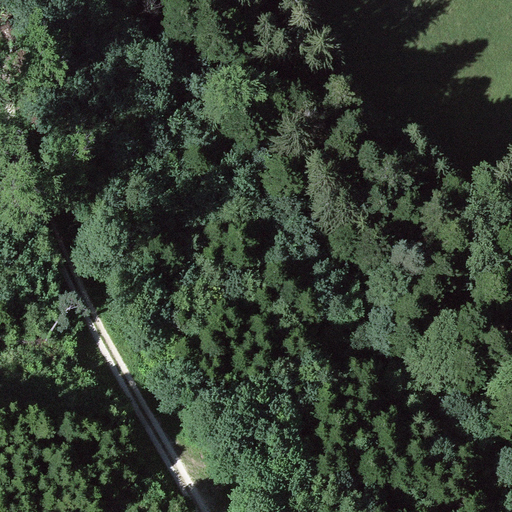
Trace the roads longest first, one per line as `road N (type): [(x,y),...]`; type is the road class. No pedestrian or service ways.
road 1 (track): [(0,88),(87,311),(196,511)]
road 2 (track): [(511,482),(352,303)]
